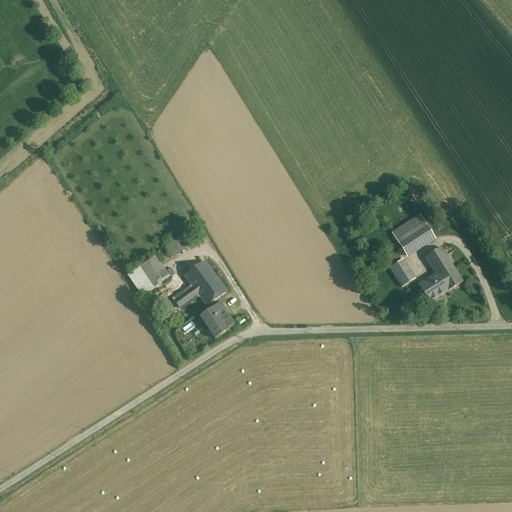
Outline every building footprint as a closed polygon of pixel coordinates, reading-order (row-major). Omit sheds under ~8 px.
[(422,217),(391,235),(406,260),(436,241),(422,217)] [(186,234),(164,247),(171,259),(193,246),(186,234)] [(444,251),(426,262),(437,278),(418,289),(430,307),(448,296),(449,297),(466,286),(444,251)] [(155,259),(129,276),(143,296),(169,279),(155,259)] [(205,260),(184,275),(192,287),(177,299),(183,308),(199,296),(205,306),(226,291),(205,260)] [(404,262),(391,271),(404,291),(417,283),(404,262)] [(221,302),(201,314),(217,338),(236,325),(221,302)]
